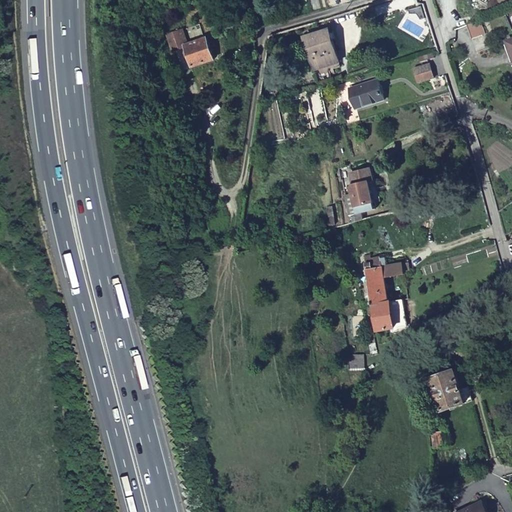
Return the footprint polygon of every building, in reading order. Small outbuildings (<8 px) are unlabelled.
[(468,25),(474,39),(486,34),(481,21),(468,25)] [(331,69),(339,67),(329,31),(305,38),(314,69),(329,64),(331,69)] [(180,32),(168,36),(175,51),(186,46),(186,45),(180,32)] [(186,46),(194,67),(216,59),(207,37),(186,45),(186,46)] [(434,79),(429,64),(413,69),(418,84),(434,79)] [(377,79),(348,88),(355,109),(384,100),(377,79)] [(368,168),(358,171),(350,173),(352,183),(352,184),(349,185),(351,193),(345,195),(351,221),(362,219),(360,212),(374,209),(373,203),(381,201),(378,192),(384,191),(383,184),(377,186),(375,177),(371,178),(369,168),(368,168)] [(385,277),(408,271),(407,268),(406,261),(388,264),(387,257),(371,260),(370,255),(365,256),(375,304),(390,301),(385,277)] [(409,324),(403,298),(390,301),(375,304),(381,331),(409,324)] [(350,356),(351,370),(368,368),(366,353),(350,356)] [(446,409),(475,398),(471,385),(464,387),(457,368),(434,377),(446,409)] [(433,434),(435,447),(450,445),(449,440),(443,441),(441,432),(433,434)] [(219,481),(221,493),(229,492),(227,480),(219,481)] [(450,511),(489,511),(482,494),(449,508),(450,511)]
